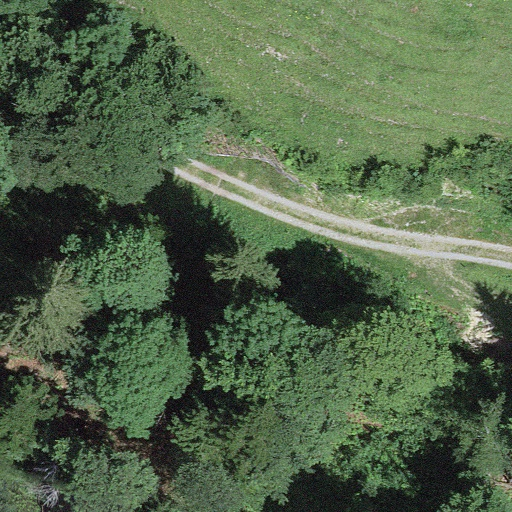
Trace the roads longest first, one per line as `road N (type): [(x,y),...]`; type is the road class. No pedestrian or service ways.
road 1 (track): [(0,23),(181,162),(324,226),(511,253)]
road 2 (track): [(324,226),(511,310)]
